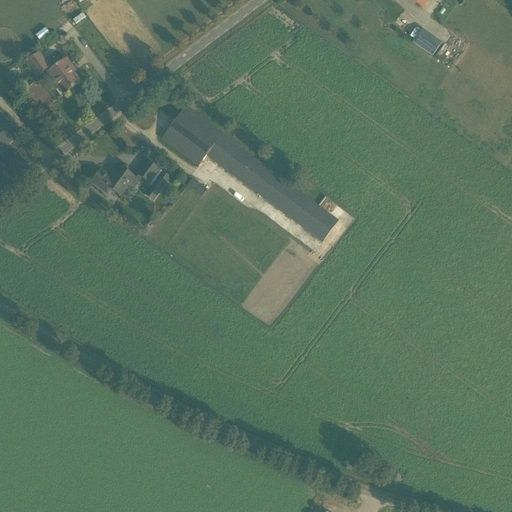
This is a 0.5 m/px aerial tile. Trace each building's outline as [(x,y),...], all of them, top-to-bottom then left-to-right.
[(378,0),(377,5),(388,10),(391,2),(385,0),(378,0)] [(409,0),(416,4),(422,8),(428,0),(409,0)] [(433,57),(443,43),(423,29),(413,43),(433,57)] [(46,71),(64,95),(80,83),(70,69),(72,67),(67,59),(52,70),(40,54),(26,64),(37,77),(46,71)] [(186,108),(162,140),(199,167),(206,157),(323,244),(338,222),(186,108)] [(0,152),(19,136),(0,114),(0,152)] [(160,171),(147,161),(135,177),(121,167),(112,179),(101,171),(92,183),(107,194),(110,190),(120,197),(129,186),(133,189),(141,178),(150,185),(160,171)] [(154,202),(168,182),(171,179),(162,172),(145,196),(154,202)] [(200,197),(207,191),(194,178),(188,184),(200,197)]
